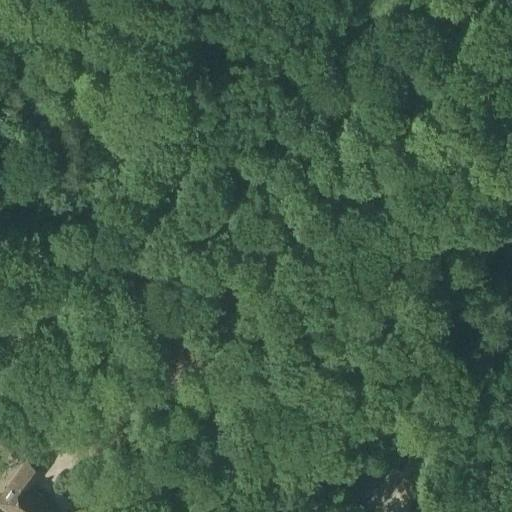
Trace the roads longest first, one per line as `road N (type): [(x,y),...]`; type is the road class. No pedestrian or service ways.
road 1 (primary): [(350,511),(511,272)]
road 2 (track): [(0,297),(117,492)]
